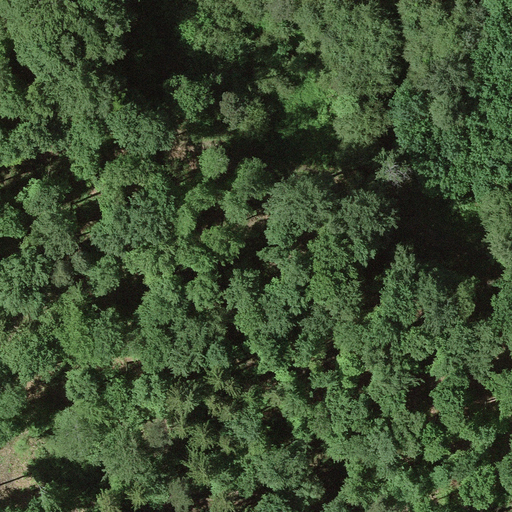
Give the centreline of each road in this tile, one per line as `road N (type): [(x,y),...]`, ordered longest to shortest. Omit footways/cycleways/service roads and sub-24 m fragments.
road 1 (track): [(154,511),(173,345),(278,165),(395,213),(392,0)]
road 2 (track): [(0,362),(23,292),(166,141),(218,144),(278,165)]
